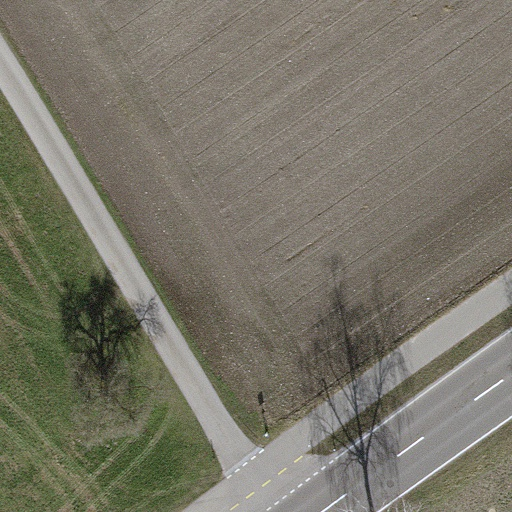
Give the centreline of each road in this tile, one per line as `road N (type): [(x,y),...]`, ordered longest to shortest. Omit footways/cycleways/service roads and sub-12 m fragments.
road 1 (unclassified): [(272,511),(0,78)]
road 2 (secondary): [(324,511),(511,378)]
